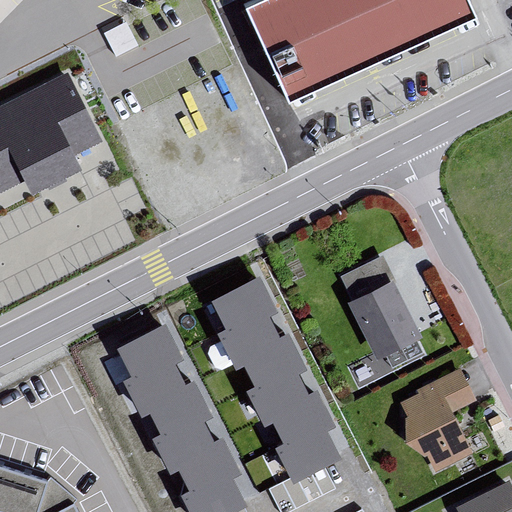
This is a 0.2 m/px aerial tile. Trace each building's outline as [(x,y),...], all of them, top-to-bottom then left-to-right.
[(467,0),(254,0),(245,4),(286,97),(474,14),(467,0)] [(55,174),(49,160),(86,144),(65,97),(0,126),(0,183),(14,177),(20,190),(55,174)] [(258,274),(211,298),(225,326),(216,330),(234,366),(243,362),(254,383),(246,387),(264,423),(272,419),(282,439),(273,443),(292,480),(340,456),(326,427),(333,423),(315,387),(307,391),(297,372),(305,368),(286,331),(279,335),(268,313),(276,309),(258,274)] [(391,280),(350,301),(378,357),(420,335),(391,280)] [(158,317),(111,341),(125,369),(116,373),(134,409),(143,405),(154,426),(145,430),(163,466),(172,462),(182,482),(173,486),(185,511),(212,511),(240,498),(225,470),(233,466),(215,430),(207,434),(197,415),(205,411),(186,373),(178,377),(168,356),(176,352),(158,317)] [(419,392),(401,401),(436,470),(473,452),(453,412),(476,400),(460,368),(417,389),(419,392)] [(35,511),(46,482),(0,468),(0,511),(35,511)] [(76,501),(48,478),(46,482),(35,511),(55,511),(72,504),(76,501)] [(511,511),(511,484),(510,480),(457,506),(459,511),(511,511)] [(368,511),(364,503),(344,511),(368,511)]
